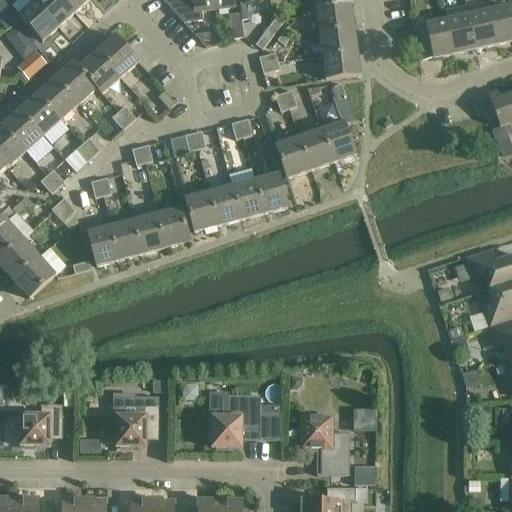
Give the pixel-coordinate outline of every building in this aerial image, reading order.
[(75,16),(60,0),(31,0),(35,4),(59,30),(75,16)] [(60,0),(75,16),(91,1),(89,0),(60,0)] [(184,26),(203,23),(202,14),(215,12),(213,0),(167,0),(164,3),(184,26)] [(213,0),(215,12),(236,9),(234,0),(213,0)] [(316,0),(301,0),(303,12),(318,10),(316,0)] [(325,0),(326,9),(351,7),(352,7),(351,0),(325,0)] [(42,45),(59,30),(35,4),(33,4),(18,18),(42,45)] [(246,4),(239,5),(240,16),(241,23),(250,22),(249,14),(248,14),(246,4)] [(20,27),(13,16),(7,5),(0,10),(0,23),(7,34),(20,27)] [(351,7),(326,9),(316,10),(319,32),(354,27),(351,7)] [(489,13),(497,48),(511,44),(511,14),(511,9),(489,13)] [(476,53),(497,48),(489,13),(468,18),(476,53)] [(240,16),(229,17),(233,42),(244,41),(241,23),(240,16)] [(455,57),(476,53),(468,18),(447,22),(455,57)] [(421,64),(455,57),(447,22),(427,27),(425,20),(412,23),(413,30),(414,30),(421,64)] [(275,21),(255,48),(263,53),(283,26),(275,21)] [(319,32),(322,57),(357,53),(354,27),(319,32)] [(19,29),(7,39),(18,53),(31,44),(19,29)] [(285,49),(295,35),(288,30),(277,43),(285,49)] [(115,39),(97,55),(121,81),(139,65),(115,39)] [(38,53),(26,63),(37,75),(48,64),(38,53)] [(326,83),(341,81),(361,78),(357,53),(322,57),(326,83)] [(97,55),(80,71),(97,92),(102,98),(121,81),(97,55)] [(260,66),(277,63),(275,56),(259,60),(260,66)] [(277,63),(260,66),(263,77),(280,73),(277,63)] [(97,92),(80,71),(74,65),(56,81),(80,107),(97,92)] [(56,81),(38,97),(62,123),(80,107),(56,81)] [(333,90),(339,106),(346,125),(354,122),(342,87),(333,90)] [(158,100),(169,112),(176,106),(165,94),(158,100)] [(283,96),(289,112),(297,110),(292,94),(283,96)] [(488,98),(500,130),(494,132),(501,150),(510,147),(503,129),(508,127),(511,137),(511,136),(511,96),(499,101),(497,95),(488,98)] [(289,112),(283,96),(275,99),(281,115),(289,112)] [(38,97),(20,113),(44,139),(62,123),(38,97)] [(117,116),(128,129),(136,122),(125,109),(117,116)] [(2,129),(26,155),(44,139),(20,113),(2,129)] [(86,114),(80,122),(93,133),(99,125),(86,114)] [(128,129),(117,116),(112,121),(123,133),(128,129)] [(239,125),(244,141),(252,139),(248,122),(239,125)] [(244,141),(239,125),(231,127),(236,143),(244,141)] [(321,133),(333,166),(356,158),(344,125),(321,133)] [(0,131),(0,163),(7,172),(26,155),(2,129),(0,131)] [(321,133),(299,141),(310,174),(333,166),(321,133)] [(193,137),(198,153),(206,151),(202,134),(193,137)] [(198,153),(193,137),(185,139),(189,155),(198,153)] [(185,139),(171,143),(175,159),(189,155),(185,139)] [(83,147),(94,160),(100,154),(89,141),(83,147)] [(299,141),(275,149),(287,182),(310,174),(299,141)] [(94,160),(83,147),(65,163),(77,175),(94,160)] [(140,151),(144,167),(153,165),(149,148),(140,151)] [(144,167),(140,151),(132,153),(136,169),(144,167)] [(126,163),(107,164),(108,179),(128,177),(126,163)] [(47,179),(58,192),(65,186),(54,173),(47,179)] [(255,183),(264,217),(288,211),(278,177),(259,182),(255,183)] [(58,192),(47,179),(41,185),(52,197),(58,192)] [(99,183),(104,199),(112,197),(108,181),(99,183)] [(104,199),(99,183),(91,185),(95,202),(104,199)] [(232,189),(241,223),(264,217),(255,183),(232,189)] [(209,195),(218,229),(241,223),(232,189),(209,195)] [(194,235),(218,229),(209,195),(185,202),(194,235)] [(0,221),(0,238),(21,220),(20,219),(33,207),(27,200),(12,212),(16,217),(8,225),(7,224),(4,227),(0,221)] [(52,212),(63,225),(63,226),(73,217),(72,217),(76,214),(64,201),(52,212)] [(190,245),(181,211),(158,217),(167,251),(190,245)] [(73,217),(63,226),(70,233),(78,225),(73,217)] [(135,223),(144,257),(167,251),(158,217),(135,223)] [(0,238),(0,268),(7,276),(33,253),(24,242),(34,234),(21,220),(0,238)] [(120,263),(144,257),(135,223),(112,230),(120,263)] [(97,270),(120,263),(112,230),(88,236),(97,270)] [(30,302),(56,278),(33,253),(7,276),(30,302)] [(467,262),(475,284),(485,281),(489,293),(511,285),(511,259),(496,265),(492,254),(467,262)] [(73,268),(75,277),(91,273),(89,264),(73,268)] [(511,310),(511,285),(489,293),(493,305),(483,308),(490,330),(511,322),(511,313),(511,311),(511,310)] [(453,320),(457,339),(483,333),(478,313),(453,320)] [(511,361),(511,360),(511,322),(490,330),(497,352),(507,349),(511,361)] [(464,340),(453,343),(457,357),(469,353),(464,340)] [(302,381),(291,381),(291,392),(298,392),(302,388),(302,381)] [(260,399),(227,399),(212,399),(212,451),(242,451),(242,436),(259,436),(259,438),(260,438),(260,417),(260,409),(260,399)] [(116,400),(116,450),(146,450),(146,435),(157,435),(157,437),(159,437),(159,400),(116,400)] [(61,436),(63,436),(63,409),(40,408),(40,418),(20,418),(20,449),(50,450),(50,434),(61,434),(61,436)] [(281,409),(260,409),(260,417),(281,417),(281,409)] [(349,479),(349,437),(332,436),(332,421),(302,420),(302,452),(321,452),(321,462),(317,462),(317,463),(318,464),(317,477),(317,479),(349,479)] [(378,422),(365,422),(365,435),(378,435),(378,422)] [(350,511),(350,504),(354,504),(354,505),(355,505),(355,492),(330,492),(330,503),(301,503),(301,511),(350,511)] [(0,511),(16,511),(16,499),(16,502),(0,501),(0,511)] [(38,511),(39,502),(17,502),(17,499),(16,499),(16,511),(38,511)] [(84,511),(84,500),(84,502),(62,502),(61,511),(84,511)] [(106,511),(107,502),(85,502),(85,500),(84,500),(84,511),(106,511)] [(152,511),(152,501),(152,503),(130,503),(129,511),(152,511)] [(174,511),(175,503),(153,503),(153,501),(152,501),(152,511),(174,511)] [(220,511),(220,501),(219,503),(198,503),(197,511),(220,511)] [(220,501),(220,511),(248,511),(248,506),(243,506),(243,504),(221,503),(221,501),(220,501)] [(480,511),(480,503),(469,502),(468,511),(480,511)]
